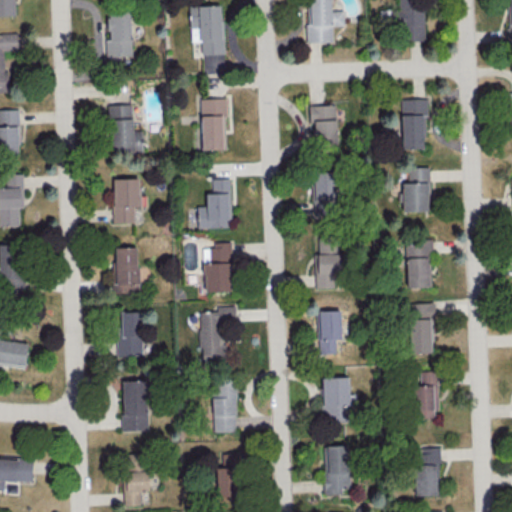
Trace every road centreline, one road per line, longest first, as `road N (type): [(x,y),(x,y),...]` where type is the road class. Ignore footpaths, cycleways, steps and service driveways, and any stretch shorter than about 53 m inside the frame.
road 1 (residential): [(284,511),(264,0)]
road 2 (residential): [(79,511),(60,0)]
road 3 (residential): [(483,511),(464,0)]
road 4 (residential): [(467,64),(268,74)]
